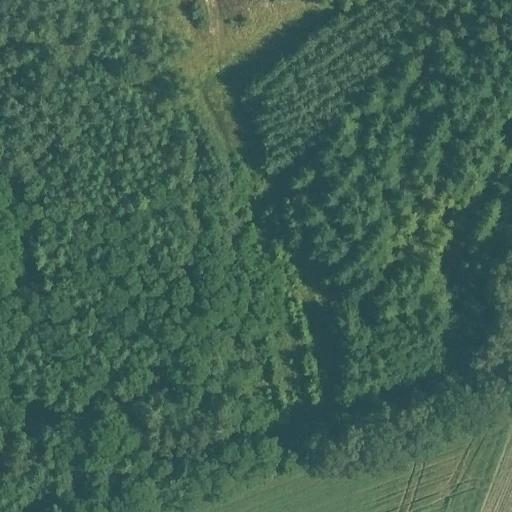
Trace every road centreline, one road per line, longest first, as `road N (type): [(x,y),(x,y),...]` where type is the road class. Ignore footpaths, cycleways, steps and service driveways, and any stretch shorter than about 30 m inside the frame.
road 1 (track): [(327,431),(235,130),(212,0)]
road 2 (track): [(511,361),(115,511)]
